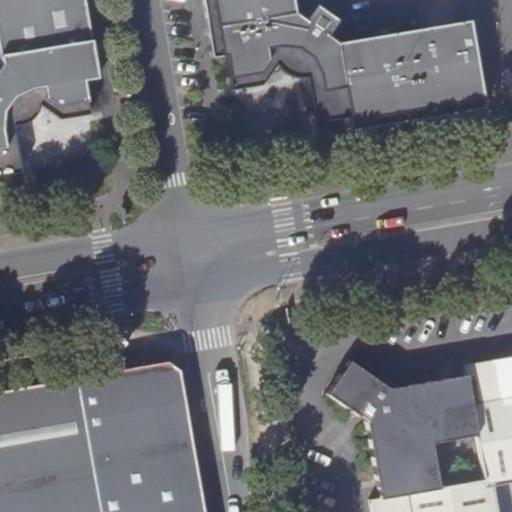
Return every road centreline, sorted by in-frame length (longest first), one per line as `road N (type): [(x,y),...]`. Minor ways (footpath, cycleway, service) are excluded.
road 1 (primary): [(0,314),(511,228)]
road 2 (primary): [(511,179),(184,235)]
road 3 (unclassified): [(184,235),(143,0)]
road 4 (primary): [(184,235),(0,269)]
